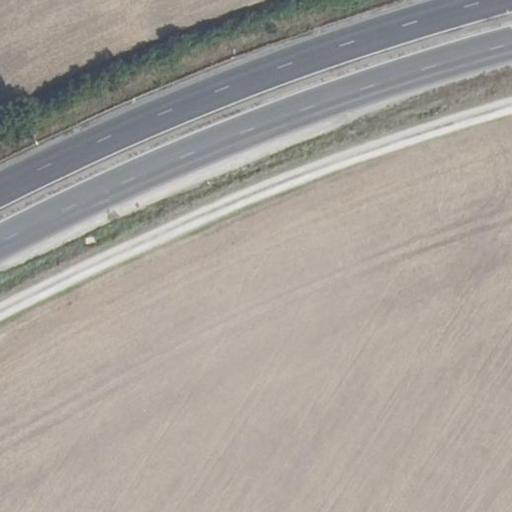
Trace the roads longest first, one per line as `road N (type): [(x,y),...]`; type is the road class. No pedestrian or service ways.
road 1 (track): [(511,101),(337,154),(191,212),(0,312)]
road 2 (primary): [(0,244),(233,135),(511,43)]
road 3 (primary): [(491,0),(218,89),(0,189)]
